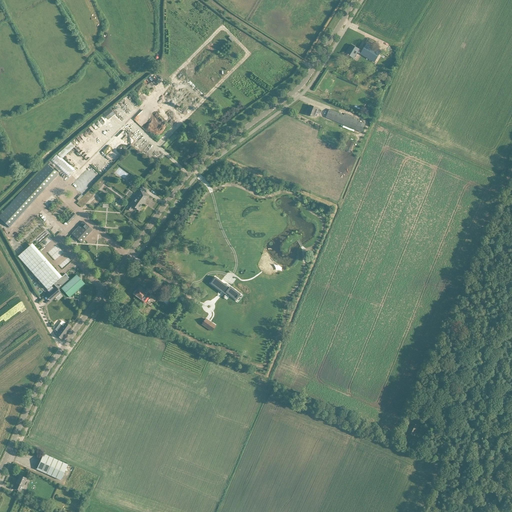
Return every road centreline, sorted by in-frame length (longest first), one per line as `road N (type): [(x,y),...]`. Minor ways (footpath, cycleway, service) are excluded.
road 1 (tertiary): [(0,475),(51,363),(189,171),(300,86),(356,0)]
road 2 (track): [(163,0),(160,56),(0,202)]
road 3 (track): [(511,336),(431,511)]
road 4 (track): [(214,0),(319,70)]
